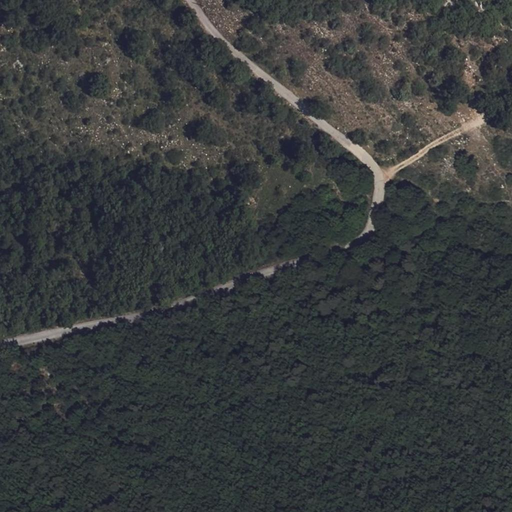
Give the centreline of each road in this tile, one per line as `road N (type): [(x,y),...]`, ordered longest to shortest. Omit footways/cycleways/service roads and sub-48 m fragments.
road 1 (unclassified): [(0,348),(156,313),(348,249),(372,224),(376,169),(208,25),(190,0)]
road 2 (track): [(511,106),(428,147),(380,184)]
